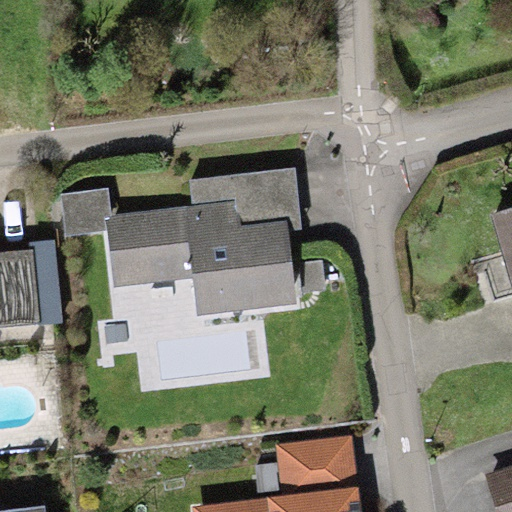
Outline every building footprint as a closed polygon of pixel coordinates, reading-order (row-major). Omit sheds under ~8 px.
[(105,215),(113,287),(193,279),(196,314),(295,304),(286,220),(240,224),(239,212),(235,213),(234,202),(105,215)] [(511,207),(488,214),(510,300),(511,299),(511,207)] [(0,328),(18,328),(61,325),(55,241),(28,243),(28,251),(0,252),(0,328)] [(359,511),(352,437),(275,444),(281,497),(192,506),(192,511),(359,511)] [(511,511),(511,466),(484,475),(495,511),(511,511)]
